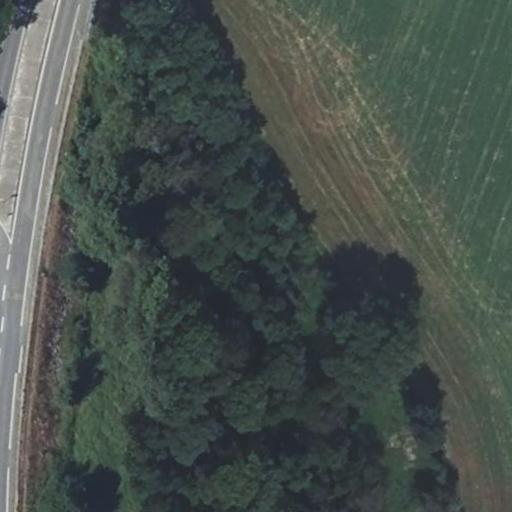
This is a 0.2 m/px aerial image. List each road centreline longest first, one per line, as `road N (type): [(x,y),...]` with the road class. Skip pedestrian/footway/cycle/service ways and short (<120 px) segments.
road 1 (primary): [(11,296),(69,0)]
road 2 (primary): [(0,426),(11,296)]
